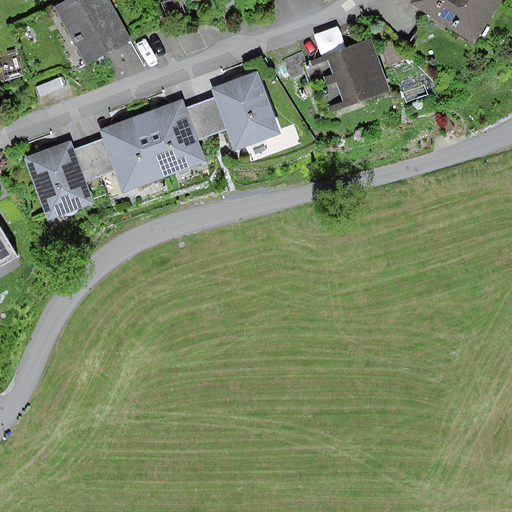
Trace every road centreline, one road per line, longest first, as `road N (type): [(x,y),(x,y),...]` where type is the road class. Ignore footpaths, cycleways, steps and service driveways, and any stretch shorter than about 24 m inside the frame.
road 1 (residential): [(511,132),(372,180),(193,217),(138,239),(72,294),(0,420)]
road 2 (residential): [(0,138),(302,25),(347,0)]
